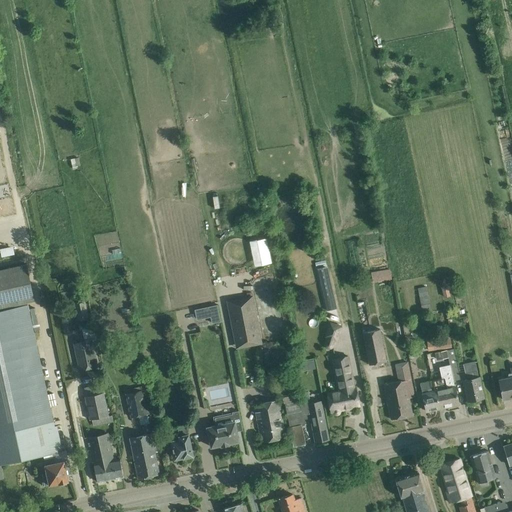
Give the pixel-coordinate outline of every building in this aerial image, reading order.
[(74,170),(91,166),(90,162),(80,164),(79,157),(71,158),(74,170)] [(249,240),(255,266),(272,262),(267,236),(249,240)] [(27,264),(7,268),(0,269),(0,308),(25,303),(35,301),(27,264)] [(325,267),(318,269),(328,310),(335,309),(325,267)] [(390,269),(371,273),(372,282),(392,279),(390,269)] [(427,286),(418,287),(421,309),(430,308),(427,286)] [(253,296),(227,301),(236,349),(262,344),(253,296)] [(86,302),(74,304),(78,321),(89,318),(86,302)] [(0,464),(43,455),(43,458),(48,457),(48,454),(66,450),(65,445),(60,446),(56,424),(52,425),(27,304),(26,304),(25,303),(0,308),(0,464)] [(217,305),(207,307),(209,316),(211,315),(212,322),(220,321),(217,305)] [(203,318),(197,320),(198,327),(212,324),(211,318),(203,320),(203,318)] [(339,335),(342,327),(329,322),(323,338),(325,339),(335,343),(337,343),(339,335)] [(82,327),(85,341),(74,344),(79,370),(98,366),(92,340),(96,339),(93,325),(82,327)] [(380,329),(364,332),(370,364),(386,360),(380,329)] [(451,337),(427,340),(429,351),(452,348),(451,337)] [(433,380),(439,408),(459,404),(454,381),(460,379),(454,349),(436,353),(438,363),(449,360),(450,364),(439,367),(442,378),(433,380)] [(360,405),(358,395),(350,356),(332,359),(338,390),(327,392),(331,412),(333,412),(333,413),(336,415),(339,414),(340,412),(340,410),(344,409),(343,408),(360,405)] [(475,361),(468,362),(463,364),(465,372),(460,374),(461,382),(464,381),(466,391),(468,401),(483,398),(481,388),(479,377),(478,377),(475,361)] [(414,397),(412,387),(411,379),(410,380),(406,362),(395,364),(398,381),(387,383),(384,384),(391,419),(412,415),(409,398),(414,397)] [(304,363),(297,365),(298,372),(306,371),(304,363)] [(508,374),(509,378),(499,380),(501,390),(503,399),(511,397),(511,368),(510,369),(511,373),(508,374)] [(439,408),(433,380),(420,383),(421,387),(422,391),(416,392),(419,407),(425,406),(426,411),(439,408)] [(142,390),(126,394),(131,418),(147,414),(142,390)] [(112,415),(109,416),(104,392),(85,396),(90,420),(101,417),(103,423),(113,421),(112,415)] [(298,392),(283,395),(285,403),(300,400),(298,392)] [(300,400),(285,403),(287,414),(292,436),(294,446),(305,443),(301,426),(305,425),(304,419),(303,416),(310,415),(306,392),(302,393),(303,399),(300,400)] [(306,392),(310,415),(316,442),(328,439),(321,400),(310,402),(308,392),(306,392)] [(285,437),(284,427),(278,400),(254,404),(262,442),(285,437)] [(211,447),(239,441),(237,431),(242,430),(239,411),(232,412),(232,414),(215,418),(216,425),(207,427),(209,439),(208,439),(209,445),(211,445),(211,447)] [(159,474),(157,464),(149,423),(142,425),(144,435),(130,438),(138,479),(159,474)] [(194,449),(193,441),(190,442),(186,425),(177,426),(180,440),(172,442),(175,459),(192,456),(191,450),(194,449)] [(114,460),(108,433),(89,437),(95,463),(94,463),(97,482),(123,477),(120,459),(114,460)] [(511,442),(503,446),(509,466),(511,464),(511,442)] [(478,483),(496,478),(488,450),(470,456),(478,482),(478,483)] [(50,464),(48,457),(43,458),(47,472),(40,474),(43,485),(49,484),(49,485),(59,483),(56,463),(50,464)] [(460,458),(440,465),(447,490),(446,491),(450,503),(461,499),(463,506),(459,507),(460,511),(475,511),(470,496),(471,496),(460,458)] [(68,460),(56,463),(59,483),(68,481),(66,469),(70,469),(68,460)] [(424,492),(421,481),(418,472),(390,480),(393,489),(399,487),(406,511),(427,511),(421,493),(424,492)] [(301,498),(294,500),(292,494),(279,498),(283,511),(304,511),(301,499),(301,498)] [(484,507),(484,508),(480,509),(480,511),(511,511),(511,509),(509,511),(508,507),(506,507),(506,506),(502,504),(500,504),(500,501),(497,502),(497,503),(484,507)] [(223,511),(244,511),(242,503),(223,509),(223,511)]
